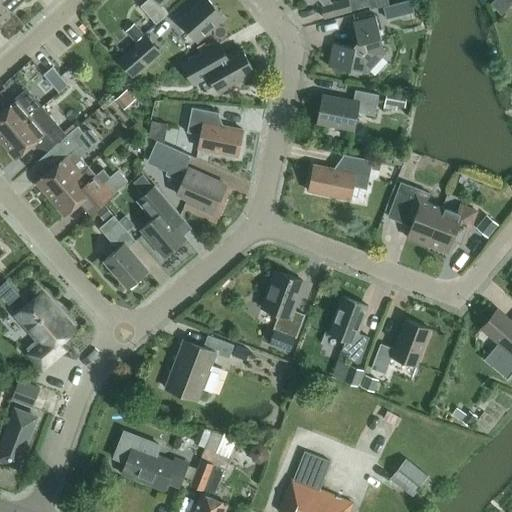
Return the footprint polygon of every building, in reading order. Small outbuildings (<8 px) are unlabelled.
[(0,0),(0,20),(11,10),(0,0)] [(0,0),(11,10),(22,0),(0,0)] [(167,0),(147,0),(140,6),(156,24),(169,13),(162,5),(167,0)] [(197,40),(224,17),(209,0),(202,0),(179,20),(197,40)] [(309,0),(312,3),(315,0),(319,0),(324,5),(321,6),(324,18),(369,6),(370,10),(383,7),(389,5),(387,0),(349,0),(348,0),(342,0),(333,3),(330,0),(309,0)] [(407,0),(389,5),(383,7),(387,19),(414,11),(411,0),(407,0)] [(511,3),(511,0),(492,0),(491,2),(500,13),(511,3)] [(367,72),(384,54),(380,38),(382,38),(376,16),(353,22),(358,43),(357,43),(354,46),(354,47),(333,43),(329,66),(351,70),(351,69),(367,72)] [(144,35),(135,24),(126,32),(136,43),(144,35)] [(162,53),(147,36),(118,60),(133,78),(162,53)] [(219,92),(255,72),(241,48),(221,59),(213,45),(185,61),(193,75),(198,84),(211,78),(219,92)] [(59,63),(70,83),(79,78),(67,58),(59,63)] [(59,92),(68,84),(53,66),(43,74),(59,92)] [(17,100),(0,113),(0,139),(2,142),(42,107),(27,88),(23,92),(15,98),(17,100)] [(375,115),(379,94),(356,89),(353,101),(323,95),(318,121),(354,128),(357,112),(375,115)] [(135,101),(127,91),(115,101),(124,111),(135,101)] [(405,105),(407,96),(386,92),(385,101),(405,105)] [(42,107),(2,142),(16,158),(39,139),(49,151),(54,146),(67,135),(56,123),(42,107)] [(238,156),(243,129),(217,124),(220,112),(192,107),(187,132),(201,135),(199,148),(238,156)] [(64,158),(36,182),(51,199),(81,173),(88,167),(80,157),(94,145),(97,142),(98,140),(98,137),(92,130),(91,129),(88,129),(87,130),(84,132),(78,125),(67,135),(54,146),(64,158)] [(158,142),(150,160),(168,168),(166,174),(182,181),(177,193),(188,198),(186,202),(213,214),(226,185),(188,168),(188,169),(186,168),(191,158),(189,157),(189,156),(158,142)] [(382,161),(373,160),(343,154),(340,169),(314,164),(309,191),(351,199),(353,186),(367,188),(371,170),(380,171),(382,161)] [(81,173),(51,199),(65,215),(81,201),(91,213),(100,205),(129,180),(119,169),(109,177),(103,169),(96,175),(88,167),(81,173)] [(184,218),(155,185),(153,187),(143,176),(134,184),(143,195),(140,198),(156,216),(141,229),(165,256),(185,238),(175,226),(184,218)] [(407,237),(428,245),(442,207),(427,201),(430,193),(401,182),(388,216),(412,225),(407,237)] [(104,204),(96,211),(106,222),(114,215),(104,204)] [(428,245),(450,253),(456,239),(467,243),(480,212),(460,204),(457,213),(442,207),(428,245)] [(126,214),(119,221),(127,230),(135,224),(126,214)] [(118,248),(104,260),(128,288),(148,270),(128,247),(136,240),(127,230),(119,221),(114,215),(106,222),(100,227),(118,248)] [(480,230),(488,236),(498,223),(489,216),(484,222),(485,224),(480,230)] [(263,308),(279,314),(273,329),(268,327),(263,340),(290,350),(295,337),(297,337),(305,314),(293,309),(303,281),(276,271),(263,308)] [(14,306),(25,295),(11,281),(0,291),(14,306)] [(56,339),(70,326),(42,293),(17,314),(38,338),(27,348),(31,353),(30,354),(42,367),(64,348),(56,339)] [(360,363),(369,336),(358,332),(368,305),(343,295),(329,333),(346,339),(342,350),(350,353),(348,358),(360,363)] [(511,320),(498,308),(481,328),(508,350),(494,367),(510,380),(511,377),(511,320)] [(431,329),(405,319),(394,348),(381,343),(371,368),(385,373),(392,356),(417,366),(431,329)] [(234,344),(208,334),(203,347),(183,340),(165,387),(198,400),(202,389),(214,393),(223,370),(211,366),(216,353),(229,358),(234,344)] [(246,360),(250,349),(237,345),(233,355),(246,360)] [(299,368),(293,365),(287,366),(283,372),(284,379),(290,382),(296,381),(300,375),(299,368)] [(364,371),(351,366),(345,381),(358,387),(364,371)] [(379,381),(366,376),(361,388),(375,392),(379,381)] [(20,380),(17,387),(12,398),(33,406),(37,395),(40,388),(20,380)] [(16,409),(0,451),(0,458),(17,465),(36,417),(16,409)] [(467,414),(463,421),(470,426),(477,415),(469,410),(467,414)] [(160,445),(125,431),(115,457),(127,461),(122,473),(164,489),(167,482),(179,487),(188,462),(175,457),(173,463),(155,456),(160,445)] [(213,432),(201,459),(191,485),(204,490),(202,494),(194,511),(223,511),(227,503),(213,498),(224,468),(228,459),(216,454),(224,436),(213,432)] [(266,446),(260,444),(253,448),(250,454),(253,462),(260,465),(267,462),(270,455),(266,446)] [(349,511),(353,502),(320,490),(330,461),(304,451),(293,479),(291,479),(279,511),(349,511)] [(416,490),(428,476),(406,458),(394,473),(416,490)]
